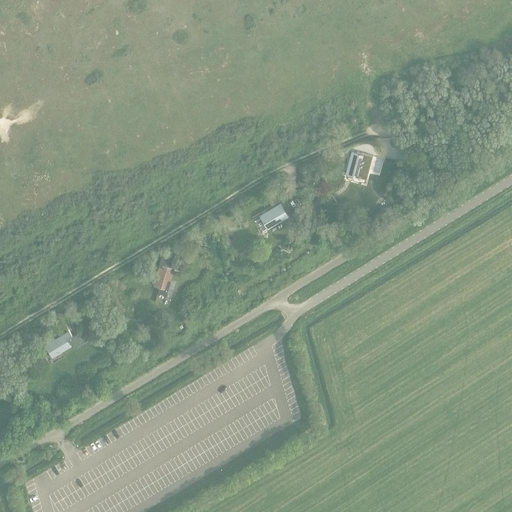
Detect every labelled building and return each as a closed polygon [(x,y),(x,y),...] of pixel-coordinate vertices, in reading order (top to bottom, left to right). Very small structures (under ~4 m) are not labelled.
[(351,152),(345,174),(359,177),(370,180),(372,173),(373,173),(377,157),(361,152),(360,155),(351,152)] [(329,193),(324,197),(329,204),(334,199),(329,193)] [(280,203),(259,215),(267,228),(288,216),(280,203)] [(301,207),(292,213),(294,217),(295,219),(305,213),(301,207)] [(159,264),(153,285),(159,287),(157,293),(165,295),(167,289),(173,268),(167,266),(169,259),(161,257),(159,264)] [(68,331),(44,345),(50,355),(52,358),(71,346),(69,344),(71,343),(74,348),(87,340),(85,335),(82,331),(81,332),(72,338),(68,331)] [(5,374),(0,376),(0,378),(3,383),(8,380),(5,374)]
